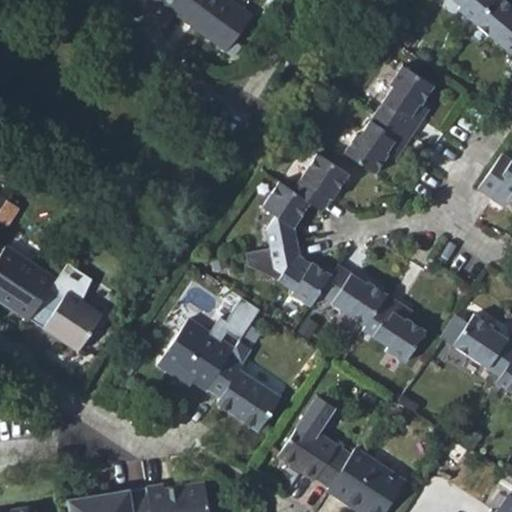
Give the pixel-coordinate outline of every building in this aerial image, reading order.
[(159,0),(171,8),(177,0),(159,0)] [(251,11),(235,0),(177,0),(171,8),(225,47),(251,11)] [(454,0),(457,2),(455,5),(476,23),(495,0),(454,0)] [(511,5),(505,0),(495,0),(476,23),(511,52),(511,5)] [(395,89),(379,112),(412,135),(420,122),(412,117),(421,104),(424,105),(436,86),(404,65),(391,86),(395,89)] [(412,117),(420,122),(430,110),(424,105),(421,104),(412,117)] [(395,142),(404,147),(412,135),(379,112),(363,137),(358,133),(346,154),(376,174),(388,154),(388,153),(395,142)] [(388,154),(397,158),(404,147),(395,142),(388,153),(388,154)] [(318,154),(294,190),(312,202),(323,210),(331,197),(335,190),(339,193),(350,175),(318,154)] [(507,202),(511,205),(511,162),(501,155),(478,189),(493,199),(499,189),(511,196),(507,202)] [(296,224),(312,202),(294,190),(281,182),(264,209),(276,216),(268,228),(271,246),(300,241),(296,224)] [(495,200),(503,206),(507,202),(511,196),(499,189),(493,199),(495,200)] [(6,200),(0,209),(0,219),(8,225),(19,208),(6,200)] [(294,293),(310,305),(319,291),(333,272),(314,260),(312,263),(302,256),(300,241),(271,246),(248,250),(249,264),(274,261),(275,268),(284,274),(279,281),(295,291),(294,293)] [(10,308),(28,320),(50,287),(56,278),(5,245),(0,252),(0,296),(12,305),(10,308)] [(319,291),(366,324),(388,292),(370,280),(368,283),(338,264),(333,272),(319,291)] [(63,295),(50,287),(28,320),(78,353),(104,313),(66,289),(63,295)] [(394,312),(401,301),(388,292),(366,324),(364,327),(391,345),(389,349),(408,362),(429,331),(409,318),(407,321),(394,312)] [(394,312),(407,321),(409,318),(414,310),(401,301),(394,312)] [(439,337),(499,377),(511,357),(511,342),(492,330),(494,327),(475,314),(468,325),(454,315),(439,337)] [(185,371),(207,385),(228,354),(234,345),(187,315),(159,360),(183,376),(185,371)] [(234,345),(228,354),(207,385),(222,394),(218,399),(258,426),(279,395),(237,368),(251,347),(238,338),(234,345)] [(511,357),(499,377),(495,383),(511,393),(511,357)] [(316,478),(329,486),(335,477),(352,452),(318,431),(335,406),(318,395),(278,455),(315,480),(316,478)] [(382,511),(405,479),(355,447),(352,452),(335,477),(329,486),(327,489),(351,503),(352,501),(368,511),(382,511)] [(163,481),(146,484),(151,511),(221,511),(219,499),(209,500),(206,484),(197,486),(190,481),(164,486),(163,481)] [(151,511),(146,484),(129,488),(128,486),(71,496),(73,511),(151,511)] [(511,511),(511,493),(510,493),(496,511),(511,511)] [(0,511),(38,511),(37,502),(0,508),(0,511)]
